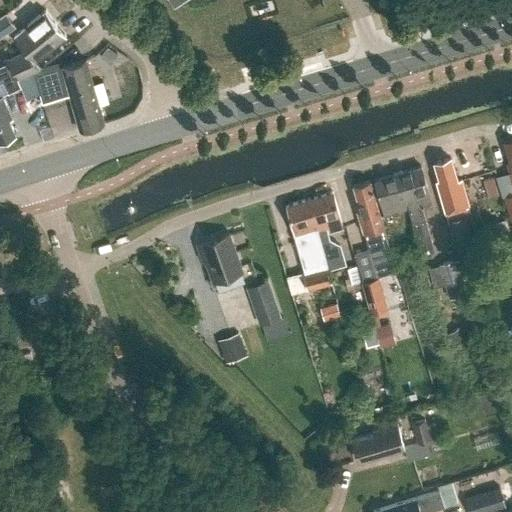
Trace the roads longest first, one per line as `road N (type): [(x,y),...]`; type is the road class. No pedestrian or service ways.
road 1 (residential): [(66,279),(180,225),(478,130)]
road 2 (primary): [(172,129),(511,27)]
road 3 (unclassified): [(260,511),(116,389),(66,279)]
road 4 (residential): [(93,0),(152,57),(172,129)]
road 5 (primary): [(30,175),(172,129)]
